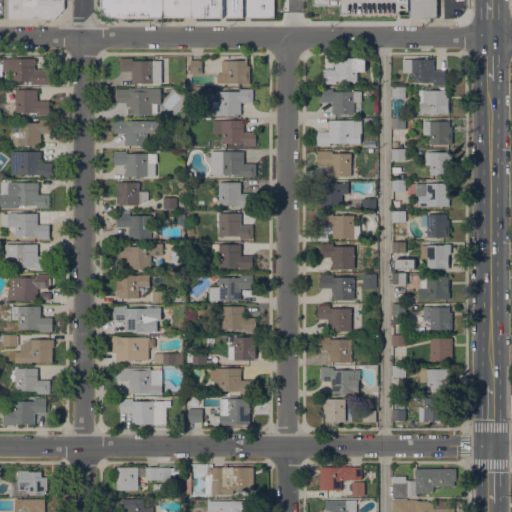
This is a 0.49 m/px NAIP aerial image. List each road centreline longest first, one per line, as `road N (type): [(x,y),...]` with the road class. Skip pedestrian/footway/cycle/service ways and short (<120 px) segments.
road 1 (tertiary): [(511,444),(0,444)]
road 2 (residential): [(82,511),(82,0)]
road 3 (residential): [(511,36),(0,36)]
road 4 (residential): [(286,511),(285,37)]
road 5 (secondary): [(490,384),(490,81)]
